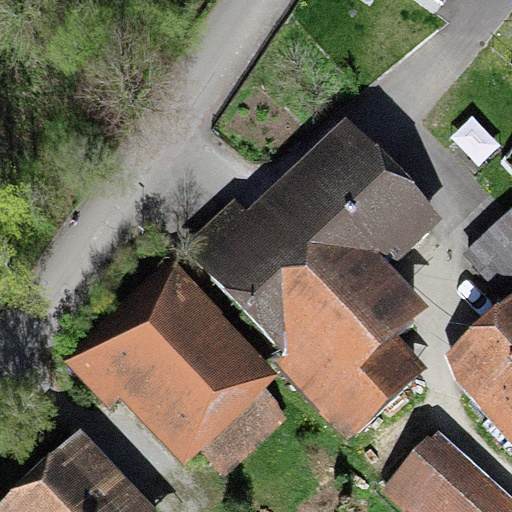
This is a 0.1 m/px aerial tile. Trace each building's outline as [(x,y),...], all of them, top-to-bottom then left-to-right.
[(141,0),(139,0),(110,40),(142,64),(172,23),(141,0)] [(437,0),(461,17),(472,0),(437,0)] [(399,260),(429,232),(355,154),(265,241),(237,211),(188,256),(358,433),(412,382),(384,352),(412,326),(358,269),(385,244),(399,260)] [(508,305),(511,300),(511,217),(466,259),(508,305)] [(153,281),(67,362),(108,404),(131,382),(215,470),(258,430),(239,410),(258,393),(153,281)] [(511,322),(465,365),(511,417),(511,322)] [(493,511),(425,451),(387,493),(407,511),(493,511)] [(129,511),(79,458),(21,511),(129,511)]
